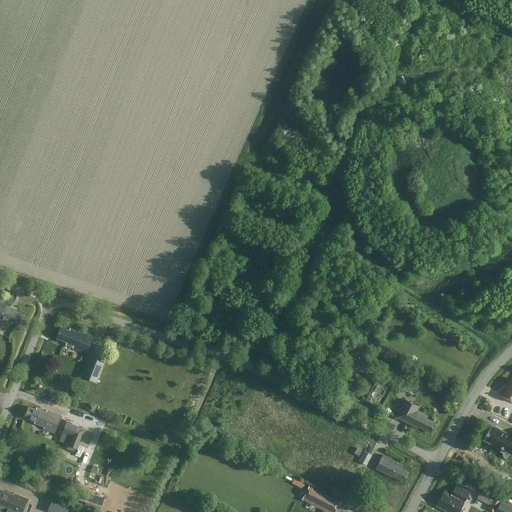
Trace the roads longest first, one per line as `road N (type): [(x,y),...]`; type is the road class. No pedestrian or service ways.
road 1 (residential): [(436,460),(285,382),(50,300)]
road 2 (unclassified): [(436,460),(487,372),(511,349)]
road 3 (residential): [(0,422),(50,300)]
